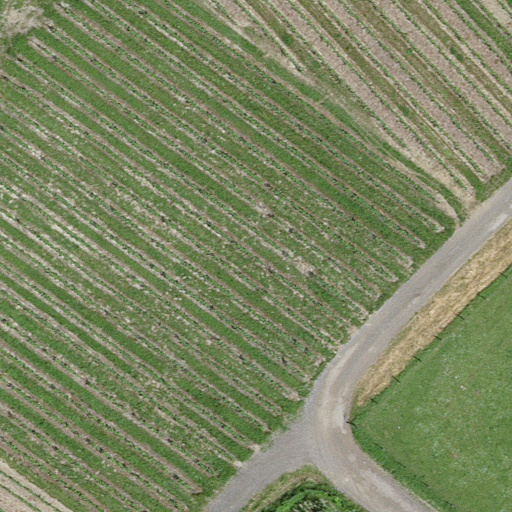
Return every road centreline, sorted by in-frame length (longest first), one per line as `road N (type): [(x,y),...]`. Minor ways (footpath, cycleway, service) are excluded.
road 1 (track): [(218,511),(312,433),(455,253),(511,196)]
road 2 (track): [(312,433),(409,511)]
